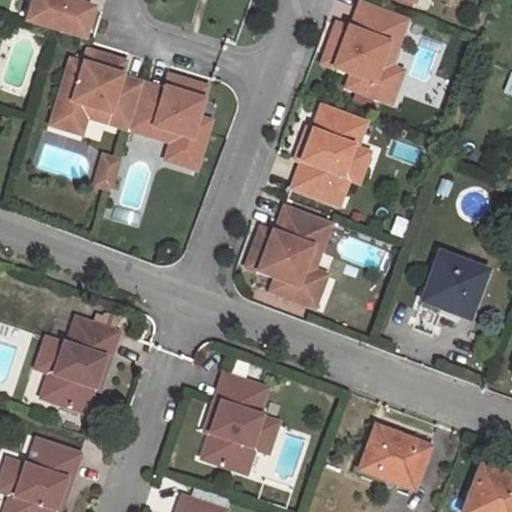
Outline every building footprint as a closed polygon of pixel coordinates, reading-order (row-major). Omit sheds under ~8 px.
[(32,0),(26,23),(61,33),(83,40),(93,8),(79,4),(79,0),(32,0)] [(379,65),(386,46),(396,49),(406,23),(358,5),(349,31),(335,25),(327,48),(339,52),(332,70),(350,77),(346,90),(380,102),(392,70),(389,69),(379,65)] [(389,69),(396,49),(386,46),(379,65),(389,69)] [(332,70),(339,52),(327,48),(321,66),(332,70)] [(86,64),(100,69),(104,55),(90,51),(86,64)] [(92,108),(112,114),(109,123),(131,130),(134,121),(146,83),(122,76),(127,62),(104,55),(100,69),(86,64),(72,60),(55,116),(87,126),(89,117),(92,108)] [(389,106),(401,73),(392,70),(380,102),(389,106)] [(155,128),(174,133),(171,143),(168,151),(199,161),(217,106),(203,101),(189,97),(193,83),(169,76),(165,89),(146,83),(134,121),(131,130),(152,137),(155,128)] [(189,97),(203,101),(207,88),(193,83),(189,97)] [(300,145),(294,160),(300,162),(290,189),(339,207),(349,180),(358,184),(369,154),(356,149),(345,144),(354,119),(321,107),(312,132),(306,147),(300,145)] [(89,117),(109,123),(112,114),(92,108),(89,117)] [(52,127),(83,137),(87,126),(55,116),(52,127)] [(356,149),(366,124),(354,119),(345,144),(356,149)] [(152,137),(171,143),(174,133),(155,128),(152,137)] [(306,147),(312,132),(306,129),(300,145),(306,147)] [(165,162),(196,171),(199,161),(168,151),(165,162)] [(112,190),(113,156),(92,155),(90,189),(112,190)] [(260,228),(251,252),(263,256),(257,272),(274,278),(269,293),(305,306),(318,273),(313,271),(304,267),(311,249),(320,253),(330,226),(284,208),(273,233),(260,228)] [(313,271),(320,253),(311,249),(304,267),(313,271)] [(257,272),(263,256),(251,252),(245,267),(257,272)] [(472,320),(489,272),(443,255),(426,303),(472,320)] [(318,273),(305,306),(315,310),(327,276),(318,273)] [(49,340),(39,371),(53,376),(64,380),(56,405),(88,415),(96,391),(101,376),(108,378),(122,335),(80,320),(70,347),(49,340)] [(53,376),(45,401),(56,405),(64,380),(53,376)] [(101,376),(96,391),(102,394),(108,378),(101,376)] [(217,425),(212,438),(203,463),(236,474),(245,450),(257,455),(270,459),(281,428),(261,422),(270,394),(225,379),(210,423),(217,425)] [(210,423),(205,436),(212,438),(217,425),(210,423)] [(416,487),(431,446),(380,428),(364,468),(416,487)] [(58,511),(63,499),(69,501),(84,457),(40,442),(31,471),(10,463),(0,491),(0,495),(13,499),(25,503),(22,511),(58,511)] [(245,450),(236,474),(249,479),(257,455),(245,450)] [(511,511),(511,476),(483,466),(466,511),(511,511)] [(22,511),(25,503),(13,499),(8,511),(22,511)] [(65,511),(69,501),(63,499),(58,511),(65,511)] [(215,511),(184,501),(179,511),(215,511)]
